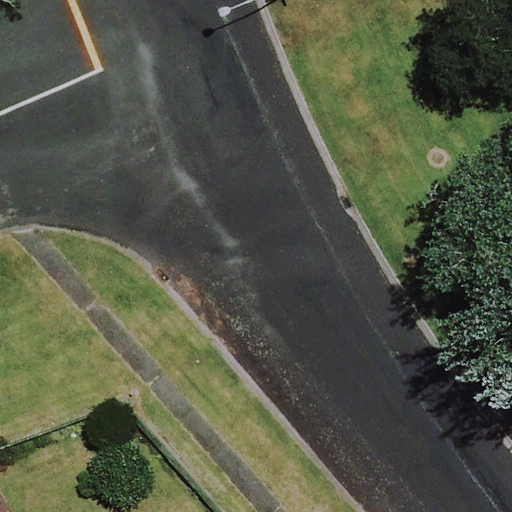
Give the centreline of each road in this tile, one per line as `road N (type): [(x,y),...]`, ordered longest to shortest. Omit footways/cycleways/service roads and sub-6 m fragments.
road 1 (residential): [(189,30),(263,227),(329,341),(467,511)]
road 2 (residential): [(189,30),(0,112)]
